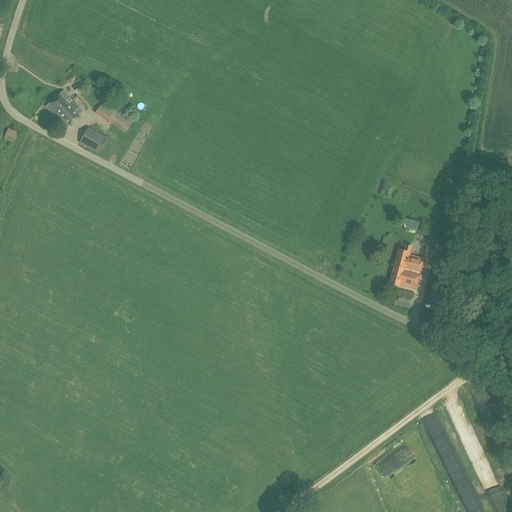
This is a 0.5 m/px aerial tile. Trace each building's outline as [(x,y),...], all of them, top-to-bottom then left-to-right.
[(73,88),(78,93),(85,87),(79,81),(73,88)] [(64,91),(46,107),(55,117),(56,116),(66,128),(84,113),(64,91)] [(95,113),(126,133),(133,123),(120,115),(123,110),(115,104),(111,109),(102,103),(95,113)] [(79,143),(99,153),(108,137),(88,127),(79,143)] [(4,138),(14,142),(18,132),(8,128),(4,138)] [(396,263),(391,283),(399,285),(400,284),(416,288),(420,270),(424,258),(410,255),(412,246),(406,245),(404,251),(399,249),(396,263)] [(441,260),(438,271),(448,274),(452,263),(441,260)] [(428,301),(440,306),(447,286),(434,281),(428,301)] [(394,305),(410,309),(414,293),(398,289),(394,305)] [(470,419),(467,412),(455,417),(465,440),(472,438),(465,421),(470,419)]
